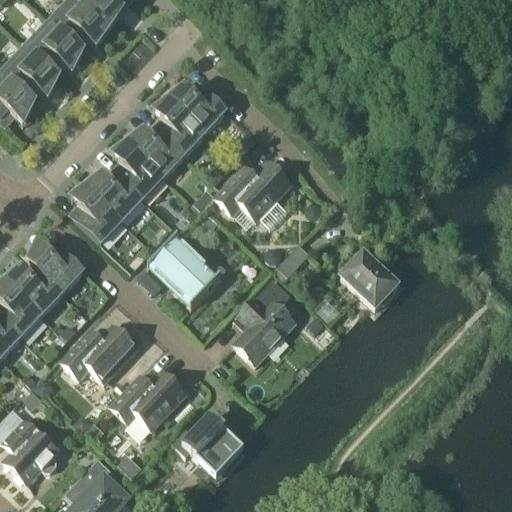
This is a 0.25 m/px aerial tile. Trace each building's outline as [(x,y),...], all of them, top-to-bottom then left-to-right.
[(116,14),(126,4),(122,0),(70,0),(70,1),(107,36),(119,18),(120,17),(116,14)] [(94,54),(107,36),(70,1),(46,26),(77,56),(77,55),(86,46),(93,53),(94,54)] [(77,55),(77,56),(46,26),(21,52),(52,81),(53,81),(61,72),(69,79),(70,80),(81,59),(77,55)] [(53,81),(52,81),(21,52),(0,74),(0,80),(28,107),(29,107),(37,98),(44,105),(45,105),(57,84),(53,81)] [(29,107),(28,107),(0,80),(0,130),(3,133),(13,123),(20,130),(20,131),(21,131),(32,110),(29,107)] [(203,141),(224,119),(193,90),(185,99),(183,97),(182,98),(168,108),(203,141)] [(182,163),(203,141),(168,108),(152,120),(153,121),(153,120),(159,126),(151,134),(182,163)] [(162,185),(182,163),(151,134),(143,142),(141,140),(140,141),(126,152),(162,185)] [(141,207),(162,185),(126,152),(111,163),(112,164),(118,170),(110,178),(141,207)] [(254,228),(288,192),(265,169),(252,183),(242,173),(212,204),(231,222),(239,214),(254,228)] [(207,185),(211,190),(221,179),(216,175),(207,185)] [(121,229),(141,207),(110,178),(102,186),(100,184),(99,185),(85,195),(121,229)] [(99,251),(121,229),(85,195),(70,207),(71,208),(77,213),(68,222),(99,251)] [(189,209),(198,218),(202,214),(206,209),(200,203),(195,204),(189,209)] [(188,211),(183,217),(183,222),(189,228),(197,219),(188,211)] [(176,244),(203,215),(202,214),(197,219),(189,228),(135,285),(136,286),(147,274),(189,313),(188,314),(189,315),(218,284),(217,283),(216,284),(176,244)] [(209,237),(216,229),(206,220),(199,228),(209,237)] [(60,301),(81,279),(50,250),(42,258),(36,253),(37,253),(35,252),(27,271),(29,273),(29,272),(60,301)] [(285,284),(307,261),(297,251),(275,274),(285,284)] [(263,259),(263,265),(268,270),(275,270),(279,265),(279,258),(274,253),(267,254),(263,259)] [(373,316),(395,292),(377,274),(361,260),(339,284),(367,311),(373,316)] [(40,323),(60,301),(29,272),(29,273),(21,280),(19,278),(18,279),(4,290),(40,323)] [(276,316),(288,303),(271,287),(235,324),(247,335),(231,351),(253,372),(292,331),(276,316)] [(0,327),(19,345),(40,323),(4,290),(0,292),(0,327)] [(314,322),(306,331),(315,340),(323,331),(314,322)] [(0,365),(19,345),(0,327),(0,365)] [(65,346),(74,337),(67,331),(58,340),(65,346)] [(102,390),(134,355),(110,333),(98,346),(88,337),(58,368),(77,386),(87,376),(102,390)] [(149,437),(184,401),(160,378),(147,392),(137,382),(108,413),(126,431),(135,423),(149,437)] [(30,395),(32,393),(35,390),(25,380),(20,385),(30,395)] [(35,390),(32,393),(42,402),(47,396),(47,389),(41,384),(35,390)] [(31,415),(40,405),(31,397),(23,406),(31,415)] [(50,464),(55,459),(11,418),(0,429),(0,450),(10,459),(1,469),(32,498),(32,497),(25,491),(39,476),(43,479),(47,479),(54,472),(54,468),(50,464)] [(71,431),(81,440),(90,430),(83,423),(77,423),(71,431)] [(220,473),(239,452),(237,450),(207,423),(190,442),(184,436),(170,451),(183,464),(188,459),(197,468),(199,465),(210,475),(215,469),(220,473)] [(91,447),(97,441),(90,433),(83,440),(91,447)] [(107,491),(115,483),(96,466),(61,503),(62,504),(64,502),(73,511),(119,511),(124,507),(107,491)] [(149,486),(155,479),(146,471),(140,477),(149,486)] [(141,494),(147,487),(139,479),(133,486),(141,494)]
